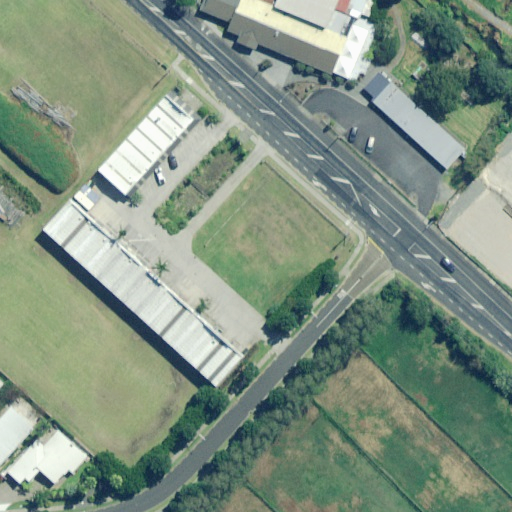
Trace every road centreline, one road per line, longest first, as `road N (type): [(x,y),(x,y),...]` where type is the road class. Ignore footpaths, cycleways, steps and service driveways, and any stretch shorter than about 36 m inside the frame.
road 1 (residential): [(119,511),(204,450),(395,239)]
road 2 (secondary): [(395,239),(141,0)]
road 3 (secondary): [(511,343),(395,239)]
